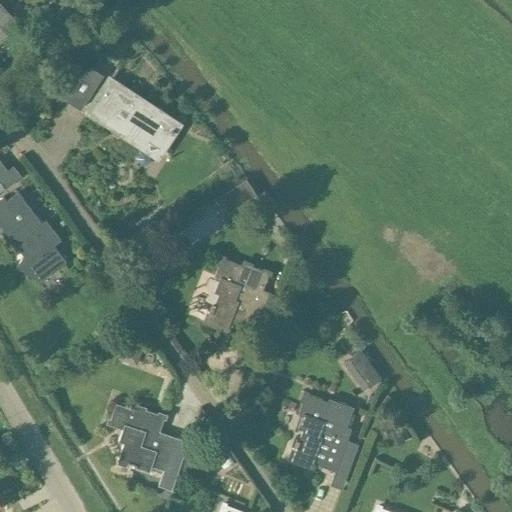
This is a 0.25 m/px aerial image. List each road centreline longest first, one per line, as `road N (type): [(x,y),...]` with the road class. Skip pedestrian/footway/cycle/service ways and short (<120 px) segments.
road 1 (residential): [(285,511),(36,155),(0,122)]
road 2 (tertiary): [(72,511),(0,396)]
